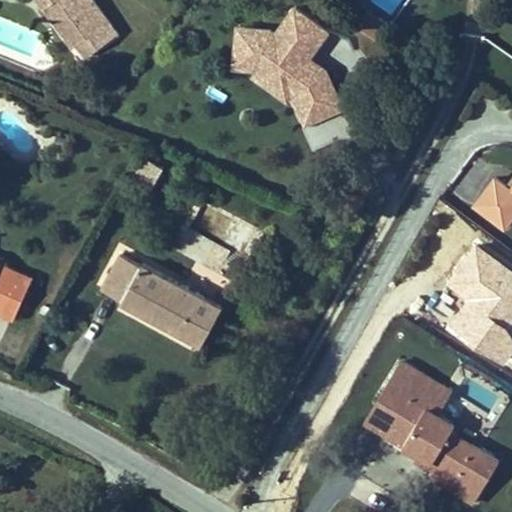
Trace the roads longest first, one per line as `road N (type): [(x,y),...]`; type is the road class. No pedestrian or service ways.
road 1 (unknown): [(213,511),(445,99)]
road 2 (unknown): [(246,511),(456,164),(469,152),(511,150)]
road 3 (unclassified): [(208,511),(0,398)]
road 4 (unknown): [(315,6),(445,99)]
